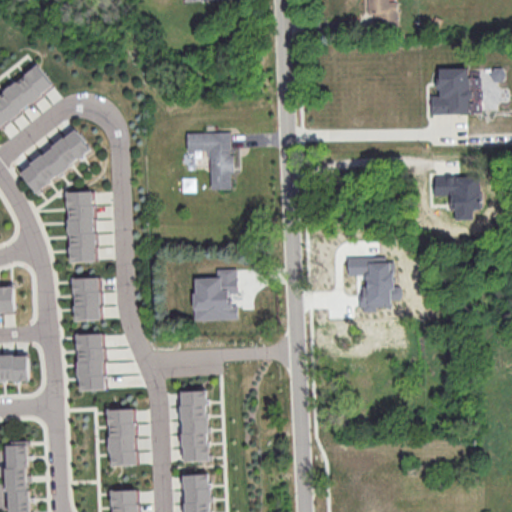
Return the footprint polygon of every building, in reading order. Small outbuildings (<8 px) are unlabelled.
[(398,23),(398,1),(390,1),(389,0),(368,0),(368,13),(375,13),(375,23),(398,23)] [(0,127),(55,85),(39,64),(0,93),(0,127)] [(432,113),(470,113),(469,67),(439,68),(440,95),(432,95),(432,113)] [(36,191),(92,149),(76,128),(20,170),(36,191)] [(232,131),(188,132),(188,150),(210,150),(211,188),(233,188),(232,131)] [(481,207),(482,175),(434,175),(433,198),(451,198),(451,209),(457,209),(457,219),(475,219),(475,207),(481,207)] [(68,191),(70,261),(97,260),(95,190),(68,191)] [(349,257),(349,275),(361,275),(361,310),(377,310),(377,306),(394,306),(394,257),(349,257)] [(195,319),(239,318),(238,305),(232,305),(231,292),(238,292),(238,268),(217,268),(218,276),(194,277),(195,319)] [(74,277),(76,320),(102,319),(101,276),(74,277)] [(0,312),(15,312),(14,285),(0,285),(0,312)] [(78,333),(79,389),(106,389),(105,332),(78,333)] [(0,381),(30,381),(29,353),(0,354),(0,381)] [(182,390),(183,460),(210,460),(209,389),(182,390)] [(111,465),(137,464),(136,408),(109,409),(111,465)] [(31,511),(30,481),(31,481),(28,440),(6,442),(10,511),(31,511)] [(185,474),(186,511),(212,511),(211,473),(185,474)] [(140,511),(139,488),(112,489),(112,511),(140,511)]
